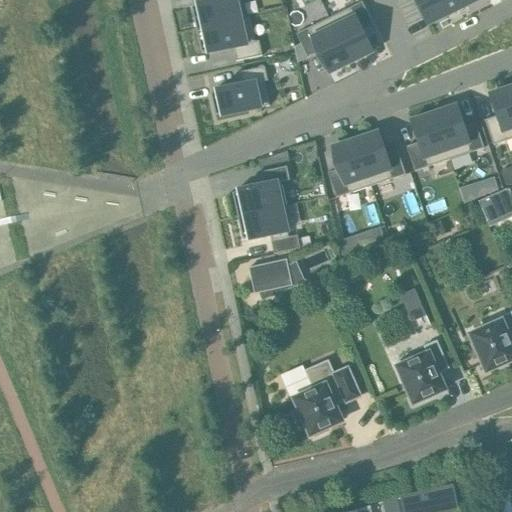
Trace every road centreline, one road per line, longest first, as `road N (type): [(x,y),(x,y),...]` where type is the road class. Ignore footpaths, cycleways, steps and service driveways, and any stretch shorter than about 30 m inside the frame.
road 1 (residential): [(247,499),(179,173)]
road 2 (residential): [(247,499),(260,488),(371,462),(456,427)]
road 3 (residential): [(511,12),(371,81),(330,121)]
road 4 (residential): [(330,121),(511,63)]
road 5 (residential): [(179,173),(139,0)]
road 6 (residential): [(179,173),(330,121)]
